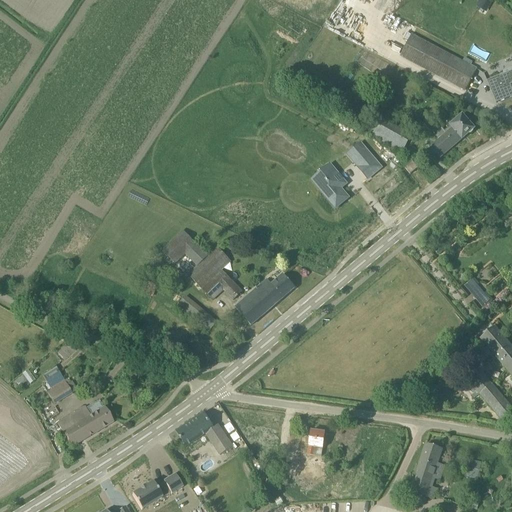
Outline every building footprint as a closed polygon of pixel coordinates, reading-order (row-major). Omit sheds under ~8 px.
[(479,0),(475,7),(486,12),(492,0),(479,0)] [(393,52),(400,56),(465,91),(477,70),(411,35),(411,36),(407,34),(404,39),(408,41),(403,51),(396,47),(393,52)] [(511,85),(502,90),(497,77),(487,81),(496,104),(511,97),(511,85)] [(376,88),(370,99),(385,107),(391,97),(376,88)] [(439,140),(430,148),(440,159),(462,140),(468,135),(472,134),(473,131),(474,130),(461,115),(450,126),(452,128),(447,134),(441,128),(435,134),(439,140)] [(372,137),(373,135),(403,153),(412,137),(380,117),(379,119),(375,116),(365,133),(372,137)] [(357,153),(351,158),(356,164),(359,162),(365,168),(374,160),(369,154),(362,159),(357,153)] [(418,169),(413,162),(405,169),(410,175),(418,169)] [(334,171),(326,178),(333,186),(328,191),(333,197),(331,199),(342,210),(354,200),(344,188),(347,185),(334,171)] [(234,301),(243,292),(226,275),(235,265),(217,248),(208,257),(182,231),(162,251),(175,265),(185,255),(197,266),(188,275),(213,300),(223,290),(234,301)] [(267,280),(234,307),(251,326),(295,289),(283,275),(272,284),(267,280)] [(146,281),(140,292),(153,297),(158,287),(146,281)] [(186,297),(178,307),(209,332),(217,321),(186,297)] [(511,376),(511,346),(496,327),(480,339),(511,376)] [(502,422),(511,413),(511,407),(479,369),(467,379),(470,383),(465,388),(474,399),(480,395),(502,422)] [(45,380),(52,390),(47,393),(52,402),(54,405),(72,394),(65,382),(61,377),(58,372),(45,380)] [(85,408),(57,424),(71,448),(113,423),(105,408),(90,416),(85,408)] [(206,434),(220,456),(232,448),(218,426),(214,429),(204,414),(190,423),(200,438),(206,434)] [(175,433),(185,448),(200,438),(190,423),(175,433)] [(235,431),(230,423),(224,427),(229,434),(235,431)] [(240,438),(236,432),(230,436),(235,442),(240,438)] [(307,455),(322,457),(325,434),(311,432),(307,455)] [(430,488),(432,481),(433,479),(435,479),(440,481),(442,475),(445,466),(438,464),(442,450),(426,445),(423,454),(420,462),(410,492),(426,497),(434,500),(437,490),(432,488),(430,488)] [(481,462),(467,460),(465,468),(474,470),(474,473),(479,474),(481,462)] [(324,467),(286,464),(282,464),(281,477),(318,480),(318,483),(323,484),(324,467)] [(145,487),(139,490),(132,495),(141,511),(170,493),(171,495),(183,488),(175,475),(163,482),(164,483),(156,488),(152,483),(145,487)] [(308,489),(306,499),(318,500),(319,491),(308,489)] [(279,498),(274,501),(278,506),(283,503),(279,498)] [(476,511),(479,503),(468,499),(465,507),(476,511)]
